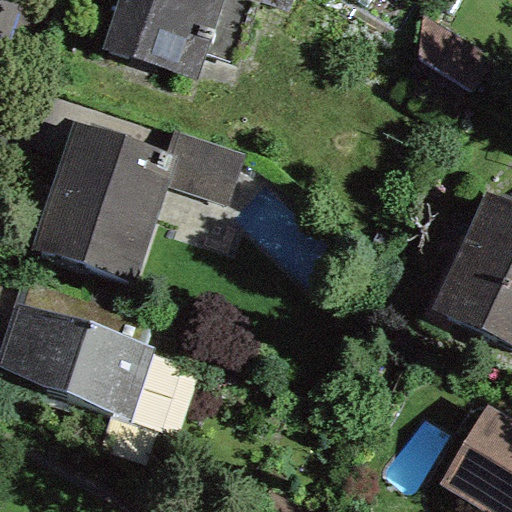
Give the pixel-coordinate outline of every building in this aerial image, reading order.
[(238,69),(260,0),(126,0),(115,36),(109,52),(195,81),(203,57),(238,69)] [(490,63),(425,22),(424,23),(420,62),(471,93),(490,63)] [(176,133),(167,161),(82,133),(48,236),(42,256),(128,285),(168,164),(235,186),(245,155),(176,133)] [(447,319),(511,348),(511,204),(502,200),(447,319)] [(114,419),(136,351),(146,322),(32,285),(8,357),(5,368),(48,392),(69,399),(68,404),(114,419)] [(179,365),(136,351),(114,419),(157,432),(179,365)] [(511,511),(511,435),(486,420),(456,470),(473,480),(465,492),(498,511),(511,511)] [(297,511),(281,503),(275,511),(297,511)]
